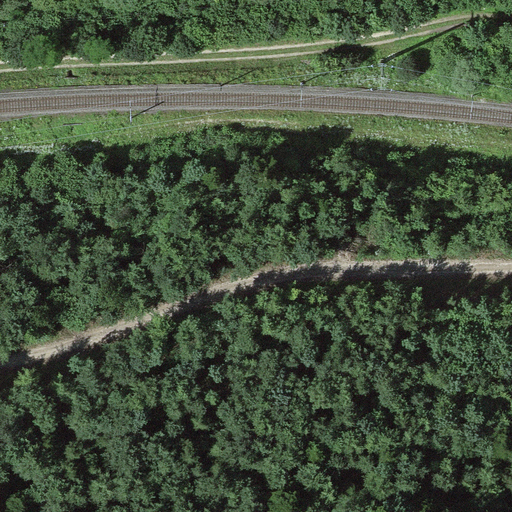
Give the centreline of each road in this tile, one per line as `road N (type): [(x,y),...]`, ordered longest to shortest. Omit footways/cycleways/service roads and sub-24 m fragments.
road 1 (track): [(0,363),(67,348),(278,274),(511,269)]
road 2 (track): [(0,67),(263,53),(459,22),(511,22)]
